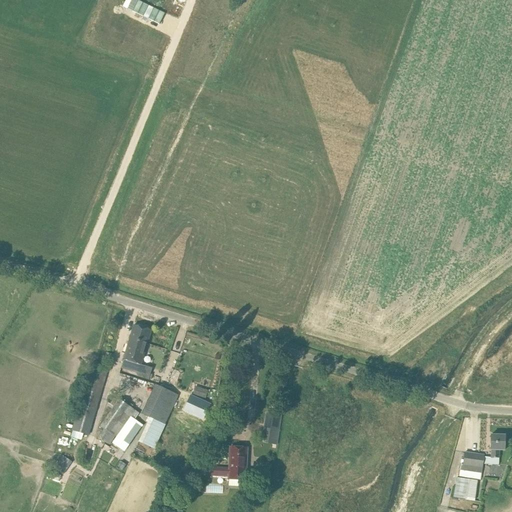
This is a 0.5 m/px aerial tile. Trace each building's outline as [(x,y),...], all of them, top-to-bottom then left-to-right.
[(124,359),(128,360),(135,340),(147,344),(151,330),(134,325),(124,359)] [(147,344),(135,340),(128,360),(124,359),(121,368),(138,373),(147,344)] [(89,436),(108,370),(91,365),(72,431),(89,436)] [(155,385),(142,414),(149,417),(165,424),(178,395),(155,385)] [(194,385),(191,394),(203,398),(206,389),(194,385)] [(210,404),(190,395),(183,410),(203,419),(210,404)] [(114,407),(101,426),(104,429),(99,438),(110,445),(116,436),(124,442),(138,420),(133,416),(136,411),(119,399),(118,401),(115,398),(110,405),(114,407)] [(267,412),(263,436),(265,436),(264,443),(276,446),(281,415),(267,412)] [(149,417),(138,442),(154,449),(165,425),(165,424),(149,417)] [(456,484),(454,498),(474,501),(476,487),(477,479),(481,479),(483,464),(499,464),(499,458),(499,450),(505,450),(505,435),(491,435),(491,450),(490,457),(484,457),(484,454),(465,452),(464,456),(462,456),(461,464),(459,477),(457,476),(456,484)] [(211,476),(230,477),(230,480),(229,480),(229,486),(245,487),(245,480),(247,447),(231,447),(230,469),(211,468),(211,476)] [(72,462),(62,455),(53,468),(63,475),(72,462)] [(202,480),(197,469),(188,473),(194,484),(202,480)] [(263,478),(262,488),(268,489),(269,489),(271,479),(270,479),(263,478)]
